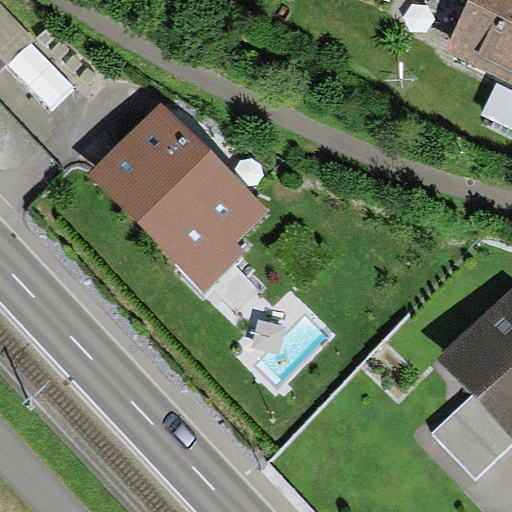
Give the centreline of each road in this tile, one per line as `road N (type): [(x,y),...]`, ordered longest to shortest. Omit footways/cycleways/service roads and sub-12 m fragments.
road 1 (residential): [(78,0),(317,153),(511,195)]
road 2 (primary): [(0,259),(235,511)]
